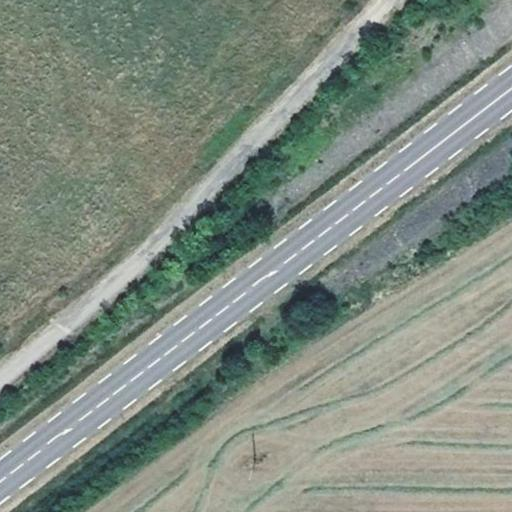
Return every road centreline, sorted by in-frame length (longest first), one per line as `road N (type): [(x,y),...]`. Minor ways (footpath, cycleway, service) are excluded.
road 1 (primary): [(0,493),(511,95)]
road 2 (track): [(0,388),(180,226),(386,0)]
